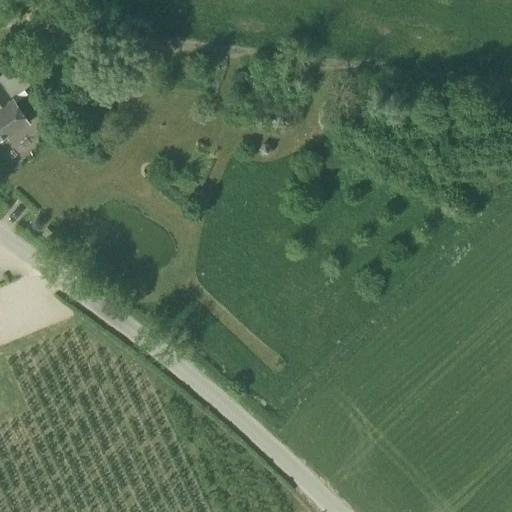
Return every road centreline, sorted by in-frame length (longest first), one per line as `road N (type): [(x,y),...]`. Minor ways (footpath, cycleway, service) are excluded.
road 1 (unclassified): [(0,26),(511,86)]
road 2 (unclassified): [(335,511),(225,407),(0,231)]
